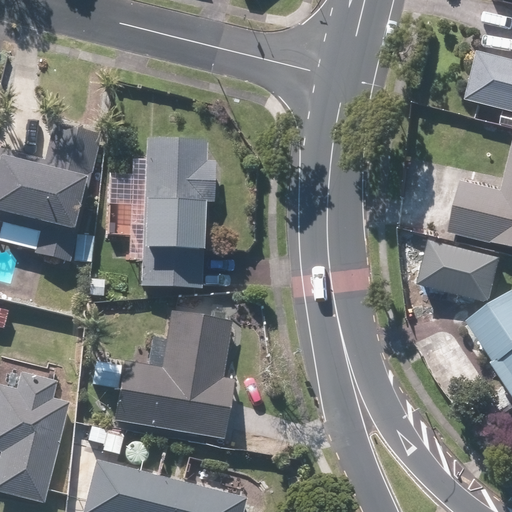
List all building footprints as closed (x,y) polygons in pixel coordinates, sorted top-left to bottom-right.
[(460,104),(497,112),(493,130),(511,134),(511,67),(471,58),(460,104)] [(0,248),(57,263),(82,270),(90,235),(66,229),(76,188),(86,190),(98,142),(49,130),(40,165),(0,154),(0,248)] [(140,146),(139,159),(120,158),(116,227),(136,228),(133,289),(193,292),(197,207),(210,208),(212,164),(199,164),(200,148),(140,146)] [(511,253),(511,149),(507,148),(497,192),(459,184),(447,239),(511,253)] [(511,300),(483,258),(443,284),(468,321),(460,326),(511,404),(511,300)] [(146,336),(142,370),(86,364),(84,388),(109,391),(105,425),(221,438),(227,380),(221,379),(228,321),(163,314),(160,338),(146,336)] [(11,395),(0,392),(0,493),(40,503),(62,407),(50,404),(54,385),(15,376),(11,395)] [(119,432),(82,428),(79,451),(116,455),(119,432)] [(239,511),(242,503),(86,463),(73,511),(239,511)]
